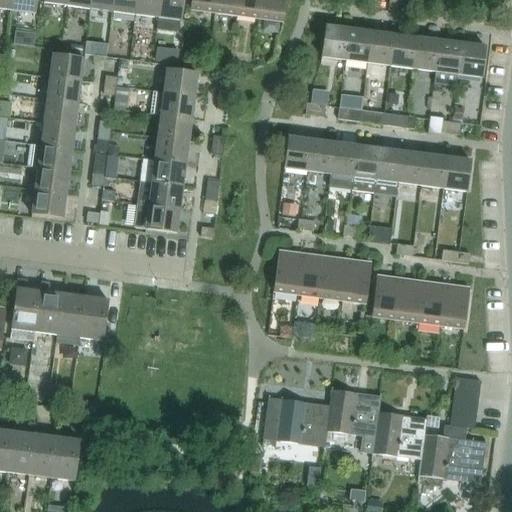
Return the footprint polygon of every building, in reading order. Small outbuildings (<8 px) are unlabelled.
[(0,0),(0,10),(11,12),(12,0),(0,0)] [(12,0),(11,12),(34,15),(36,0),(12,0)] [(67,0),(67,7),(89,10),(90,0),(67,0)] [(90,0),(89,10),(112,13),(113,0),(90,0)] [(113,0),(112,13),(134,16),(136,0),(113,0)] [(136,0),(134,16),(157,19),(159,0),(136,0)] [(178,31),(179,22),(180,22),(182,0),(159,0),(157,19),(155,31),(175,34),(178,31)] [(212,14),(214,0),(190,0),(190,11),(212,14)] [(235,17),(237,0),(214,0),(212,14),(235,17)] [(258,20),(260,0),(237,0),(235,17),(258,20)] [(260,0),(258,20),(282,23),(284,0),(260,0)] [(396,13),(398,1),(391,0),(388,0),(387,11),(396,13)] [(398,1),(396,13),(405,14),(407,2),(398,1)] [(442,18),(443,7),(434,6),(433,17),(442,18)] [(443,7),(442,18),(451,20),(452,8),(443,7)] [(488,24),(489,13),(480,11),(478,23),(488,24)] [(321,59),(344,62),(348,30),(325,27),(321,59)] [(348,30),(344,62),(367,64),(371,33),(348,30)] [(371,33),(367,64),(389,67),(393,36),(371,33)] [(393,36),(389,67),(412,70),(416,39),(393,36)] [(416,39),(412,70),(435,73),(438,42),(416,39)] [(438,42),(435,73),(433,85),(456,88),(457,76),(461,45),(438,42)] [(461,45),(457,76),(481,79),(484,48),(461,45)] [(70,54),(81,56),(82,48),(71,46),(70,54)] [(156,49),(155,63),(176,65),(178,51),(156,49)] [(83,60),(52,56),(48,79),(80,83),(83,60)] [(194,98),(197,75),(166,71),(163,94),(162,94),(194,98)] [(103,87),(115,88),(116,79),(105,78),(103,87)] [(80,83),(48,79),(46,102),(77,106),(80,83)] [(115,88),(103,87),(102,96),(114,97),(115,88)] [(113,111),(125,112),(128,90),(116,88),(113,111)] [(217,102),(229,103),(230,94),(219,92),(217,102)] [(160,117),(191,121),(194,98),(162,94),(163,94),(152,93),(149,116),(159,117),(160,117)] [(397,97),(388,96),(387,105),(396,106),(397,97)] [(362,99),(354,98),(353,110),(360,111),(362,99)] [(77,106),(46,102),(43,124),(74,129),(77,106)] [(229,103),(217,102),(216,111),(228,112),(229,103)] [(306,105),(305,117),(314,118),(315,106),(310,106),(306,105)] [(315,106),(314,118),(323,119),(324,107),(315,106)] [(359,124),(361,112),(338,109),(336,121),(350,122),(359,124)] [(453,119),(461,120),(462,110),(454,109),(453,119)] [(381,127),(383,115),(361,112),(359,124),(368,125),(381,127)] [(404,129),(406,118),(383,115),(381,127),(395,128),(404,129)] [(160,117),(157,140),(188,144),(191,121),(160,117)] [(406,118),(404,129),(413,131),(415,119),(406,118)] [(97,132),(109,133),(111,124),(99,122),(97,132)] [(441,134),(450,135),(451,123),(442,122),(441,134)] [(451,123),(450,135),(459,136),(460,125),(451,123)] [(74,129),(43,124),(40,147),(71,151),(74,129)] [(312,130),(289,127),(283,170),(307,173),(311,142),(310,142),(312,130)] [(96,141),(108,142),(109,133),(97,132),(96,141)] [(213,138),(212,147),(223,148),(224,139),(213,138)] [(188,144),(157,140),(154,162),(185,166),(188,144)] [(108,142),(96,141),(96,146),(94,146),(93,154),(106,156),(108,142)] [(311,142),(307,173),(329,176),(333,144),(311,142)] [(333,144),(329,176),(327,189),(350,192),(352,178),(356,147),(333,144)] [(26,168),(37,170),(68,174),(71,151),(40,147),(29,146),(26,168)] [(118,148),(108,147),(107,155),(117,157),(118,148)] [(223,148),(212,147),(210,156),(222,157),(223,148)] [(356,147),(352,178),(350,192),(373,195),(374,181),(378,150),(356,147)] [(378,150),(374,181),(373,195),(395,198),(397,184),(401,153),(378,150)] [(401,153),(397,184),(420,187),(424,156),(401,153)] [(106,156),(106,160),(103,178),(112,179),(115,157),(106,156)] [(424,156),(420,187),(442,190),(446,159),(424,156)] [(106,160),(94,158),(92,177),(103,179),(103,178),(106,160)] [(446,159),(442,190),(466,193),(470,162),(446,159)] [(185,166),(154,162),(154,163),(142,161),(139,184),(151,185),(182,189),(185,166)] [(68,174),(37,170),(34,192),(65,196),(68,174)] [(103,179),(92,177),(90,186),(102,187),(103,179)] [(207,183),(206,192),(217,193),(218,184),(207,183)] [(151,185),(139,184),(136,205),(148,207),(179,211),(182,189),(151,185)] [(65,196),(34,192),(31,216),(62,220),(65,196)] [(217,193),(206,192),(204,201),(216,202),(217,193)] [(294,218),(296,206),(282,204),(281,216),(294,218)] [(179,211),(148,207),(145,231),(176,235),(179,211)] [(97,225),(97,226),(108,227),(109,214),(99,213),(98,216),(97,225)] [(98,216),(87,214),(86,223),(97,225),(98,216)] [(296,231),(304,232),(305,222),(298,221),(296,231)] [(305,222),(304,232),(312,233),(313,223),(305,222)] [(326,222),(324,233),(331,234),(333,223),(326,222)] [(351,228),(343,227),(342,237),(350,238),(351,228)] [(351,228),(350,238),(357,239),(359,229),(351,228)] [(211,240),(212,230),(201,229),(200,238),(211,240)] [(396,246),(395,256),(403,257),(404,247),(396,246)] [(404,247),(403,257),(410,258),(412,248),(404,247)] [(442,251),(440,262),(448,263),(449,253),(442,251)] [(273,293),(296,296),(301,256),(278,253),(273,293)] [(449,253),(448,263),(455,264),(457,254),(449,253)] [(457,254),(455,264),(468,266),(469,255),(457,254)] [(301,256),(296,296),(319,299),(324,259),(301,256)] [(324,259),(319,299),(341,302),(347,262),(324,259)] [(347,262),(341,302),(340,311),(353,313),(354,304),(365,305),(370,265),(347,262)] [(371,318),(394,321),(400,281),(376,278),(371,318)] [(26,281),(17,280),(11,331),(10,340),(32,343),(39,290),(39,293),(24,291),(26,281)] [(400,281),(394,321),(417,324),(422,284),(400,281)] [(33,343),(34,334),(56,336),(62,296),(47,294),(48,284),(41,283),(40,290),(39,290),(32,343),(33,343)] [(422,284),(417,324),(440,327),(445,287),(422,284)] [(445,287),(440,327),(463,330),(468,290),(445,287)] [(79,339),(84,299),(62,296),(56,336),(55,345),(78,348),(79,339)] [(79,339),(102,342),(107,302),(84,299),(79,339)] [(453,391),(478,395),(480,383),(455,379),(453,391)] [(23,384),(0,380),(0,396),(21,399),(23,384)] [(377,412),(378,412),(380,396),(331,389),(329,405),(326,433),(361,438),(359,454),(371,456),(373,440),(374,440),(377,412)] [(478,395),(453,391),(452,403),(477,407),(478,395)] [(329,405),(269,397),(262,441),(324,450),(326,433),(329,405)] [(84,414),(95,415),(96,404),(86,403),(84,414)] [(477,407),(452,403),(450,416),(475,419),(477,407)] [(424,434),(426,418),(378,412),(377,412),(374,440),(373,440),(371,456),(419,462),(420,462),(424,434)] [(449,428),(466,430),(473,431),(475,419),(450,416),(449,427),(449,428)] [(443,427),(442,436),(424,434),(420,462),(419,462),(417,478),(480,486),(485,444),(472,442),(472,440),(465,439),(466,430),(449,428),(449,427),(443,427)] [(0,431),(0,473),(5,474),(11,433),(0,431)] [(11,433),(5,474),(28,477),(33,436),(11,433)] [(33,436),(28,477),(51,480),(56,439),(33,436)] [(56,439),(51,480),(74,483),(79,442),(56,439)] [(252,461),(250,475),(258,476),(260,462),(252,461)] [(373,511),(375,503),(367,502),(365,511),(373,511)]
